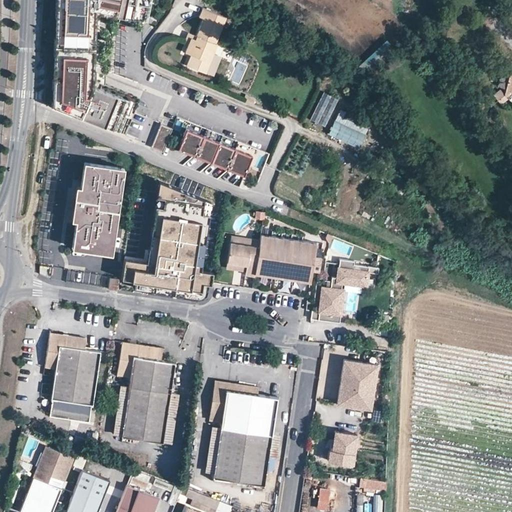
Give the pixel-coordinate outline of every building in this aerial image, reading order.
[(142,18),(147,0),(56,0),(57,1),(62,1),(61,11),(61,19),(56,19),(55,38),(60,38),(60,47),(60,56),(53,56),(52,80),(57,80),(57,90),(56,90),(51,89),(50,102),(51,102),(71,110),(69,115),(110,131),(116,117),(122,120),(124,115),(117,113),(122,99),(88,86),(83,86),(84,73),(89,73),(90,71),(90,65),(84,64),(85,48),(91,49),(91,45),(86,45),(87,29),(92,29),(93,21),(87,21),(88,11),(94,11),(142,18)] [(225,17),(202,7),(198,17),(202,18),(194,39),(190,37),(184,52),(190,55),(203,60),(207,51),(213,53),(216,44),(215,43),(225,17)] [(196,36),(187,32),(184,40),(188,42),(190,37),(194,39),(196,36)] [(213,53),(207,51),(203,60),(209,62),(213,53)] [(203,60),(190,55),(186,66),(204,74),(209,62),(203,60)] [(102,85),(105,77),(90,71),(89,73),(89,80),(102,85)] [(326,125),(338,96),(321,89),(309,118),(326,125)] [(124,115),(129,102),(122,99),(117,113),(124,115)] [(71,110),(51,102),(50,102),(50,108),(69,116),(69,115),(71,110)] [(336,111),(328,133),(359,144),(367,122),(336,111)] [(116,117),(110,131),(117,133),(122,120),(116,117)] [(171,128),(160,124),(152,147),(163,151),(171,128)] [(203,136),(185,129),(177,149),(195,156),(203,136)] [(218,143),(203,136),(195,156),(210,162),(218,143)] [(234,149),(218,143),(210,162),(226,169),(234,149)] [(251,156),(234,149),(226,169),(244,175),(251,156)] [(124,167),(85,161),(81,186),(80,199),(75,198),(73,205),(78,206),(76,219),(73,247),(112,252),(124,167)] [(145,262),(124,259),(121,279),(134,281),(133,287),(169,292),(194,296),(199,295),(202,292),(205,288),(206,282),(211,283),(213,271),(201,269),(212,201),(160,180),(145,262)] [(260,232),(259,238),(258,245),(255,272),(276,275),(308,279),(310,267),(312,253),(314,239),(260,232)] [(231,234),(230,241),(258,245),(259,238),(231,234)] [(258,245),(230,241),(227,261),(240,263),(247,264),(246,270),(245,274),(254,275),(255,272),(258,245)] [(319,254),(312,253),(310,267),(317,268),(319,254)] [(312,309),(311,319),(340,322),(344,289),(341,289),(341,282),(345,282),(362,284),(366,285),(368,271),(378,272),(379,266),(353,263),(354,259),(340,258),(338,276),(332,275),(332,279),(331,287),(327,286),(322,290),(320,310),(312,309)] [(226,267),(246,270),(247,264),(240,263),(227,261),(226,267)] [(109,288),(110,288),(118,289),(119,278),(110,277),(109,288)] [(361,291),(362,284),(345,282),(344,289),(361,291)] [(64,334),(51,333),(45,367),(56,369),(54,384),(52,398),(54,398),(52,407),(51,416),(88,422),(91,404),(92,404),(99,351),(92,350),(84,348),(85,337),(64,334)] [(117,375),(130,377),(129,386),(145,388),(170,391),(173,362),(160,359),(162,348),(122,342),(117,375)] [(369,405),(375,359),(342,355),(339,375),(356,377),(355,383),(338,380),(336,400),(369,405)] [(221,421),(220,427),(214,472),(213,478),(264,484),(268,455),(271,432),(276,397),(257,393),(258,386),(215,379),(209,419),(221,421)] [(113,435),(121,436),(129,386),(120,384),(113,435)] [(145,388),(129,386),(121,436),(163,442),(170,391),(145,388)] [(178,392),(170,391),(163,442),(171,443),(178,392)] [(205,471),(214,472),(220,427),(212,426),(205,471)] [(351,460),(354,430),(333,427),(331,445),(327,445),(326,457),(351,460)] [(281,433),(271,432),(268,455),(277,456),(281,433)] [(39,471),(48,447),(45,446),(35,470),(39,471)] [(73,457),(48,447),(39,471),(35,470),(33,476),(47,482),(51,471),(55,473),(53,477),(63,481),(73,457)] [(69,511),(94,511),(107,475),(78,465),(63,510),(69,511)] [(47,482),(33,476),(19,511),(20,511),(51,511),(61,487),(47,482)] [(384,486),(384,477),(359,476),(359,485),(384,486)] [(127,484),(116,511),(151,511),(158,496),(127,484)] [(315,507),(326,508),(329,487),(317,486),(315,507)] [(373,492),(372,511),(381,511),(382,492),(373,492)]
